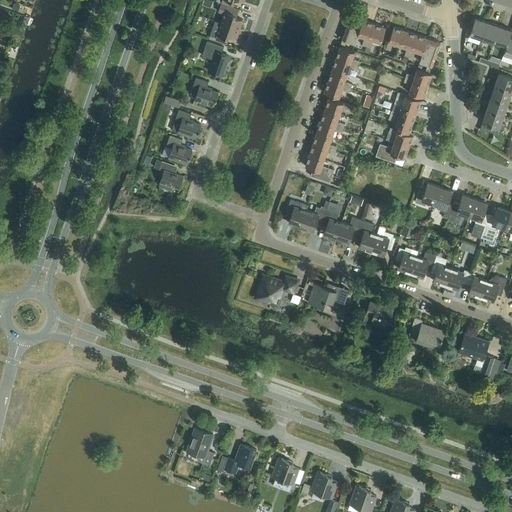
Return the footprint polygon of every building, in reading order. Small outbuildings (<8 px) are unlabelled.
[(224,13),(221,22),(240,29),(243,20),(236,17),(239,9),(233,7),(221,3),(218,11),(224,13)] [(345,30),(357,34),(362,19),(350,15),(345,30)] [(481,38),(487,21),(475,17),(469,34),(481,38)] [(366,46),(374,23),(362,19),(357,34),(358,34),(365,37),(365,39),(364,39),(362,44),(366,46)] [(481,38),(493,42),(499,25),(487,21),(481,38)] [(240,29),(221,22),(215,39),(227,44),(230,35),(237,38),(240,29)] [(386,27),(374,23),(366,46),(370,47),(372,42),(372,39),(380,42),(386,27)] [(499,25),(493,42),(505,47),(506,47),(509,36),(511,30),(499,25)] [(392,42),(400,45),(405,30),(393,26),(386,49),(390,50),(392,45),(391,44),(392,42)] [(345,30),(341,42),(346,44),(347,40),(355,43),(358,34),(357,34),(345,30)] [(417,34),(405,30),(400,45),(408,47),(407,50),(406,50),(405,55),(409,56),(417,34)] [(428,38),(417,34),(409,56),(413,58),(415,52),(414,52),(415,50),(423,52),(428,38)] [(511,37),(509,36),(506,47),(505,47),(503,53),(511,56),(511,37)] [(428,38),(423,52),(435,57),(440,42),(428,38)] [(221,53),(224,46),(207,41),(202,54),(213,58),(209,70),(222,75),(229,55),(221,53)] [(346,44),(341,42),(336,57),(359,65),(360,61),(355,59),(354,60),(352,59),(355,51),(344,47),(346,44)] [(431,69),(435,57),(423,52),(420,61),(428,64),(427,67),(431,69)] [(336,57),(332,69),(347,74),(350,66),(352,67),(357,69),(359,65),(336,57)] [(431,69),(427,67),(426,71),(417,68),(415,77),(412,76),(412,75),(407,73),(405,77),(428,85),(432,74),(430,73),(431,69)] [(332,69),(328,80),(351,88),(352,84),(347,82),(346,82),(344,82),(347,74),(332,69)] [(511,78),(499,74),(494,86),(511,92),(511,90),(511,78)] [(213,106),(218,92),(206,88),(208,81),(196,77),(190,93),(196,95),(194,100),(213,106)] [(424,97),(428,85),(405,77),(404,82),(410,84),(410,83),(412,84),(409,92),(424,97)] [(351,88),(328,80),(324,92),(339,97),(342,89),(344,89),(344,90),(349,92),(351,88)] [(490,98),(507,104),(511,92),(494,86),(490,98)] [(404,98),(401,106),(416,111),(420,99),(398,92),(396,96),(402,98),(402,97),(404,98)] [(178,105),(180,98),(165,93),(163,100),(178,105)] [(325,109),(339,114),(342,106),(344,107),(350,109),(351,105),(329,97),(325,109)] [(503,116),(507,104),(490,98),(486,110),(503,116)] [(161,108),(171,110),(173,103),(163,101),(161,108)] [(390,114),(412,122),(416,111),(401,106),(399,114),(396,113),(397,112),(391,110),(390,114)] [(196,138),(201,124),(189,120),(191,113),(179,109),(172,130),(196,138)] [(325,109),(321,120),(343,128),(345,123),(339,122),(337,122),(339,114),(325,109)] [(501,123),(503,116),(486,110),(482,122),(487,124),(485,130),(500,135),(504,124),(501,123)] [(394,128),(409,133),(412,122),(390,114),(388,119),(394,121),(394,120),(396,121),(394,128)] [(321,120),(317,131),(332,136),(334,129),(337,129),(336,130),(342,132),(343,128),(321,120)] [(409,133),(394,128),(390,127),(389,132),(394,133),(397,133),(394,141),(409,146),(413,135),(409,133)] [(317,131),(313,143),(336,150),(337,146),(332,144),(331,145),(329,144),(332,136),(317,131)] [(187,164),(192,150),(180,145),(182,139),(170,135),(166,145),(172,147),(169,157),(187,164)] [(405,158),(409,146),(394,141),(392,147),(380,143),(375,156),(395,162),(397,155),(405,158)] [(336,150),(313,143),(309,153),(324,158),(327,151),(329,152),(329,153),(334,155),(336,150)] [(324,158),(309,153),(305,166),(313,168),(310,175),(330,182),(334,169),(322,165),(324,158)] [(149,164),(152,156),(146,154),(143,162),(149,164)] [(173,185),(179,187),(183,176),(175,173),(174,170),(173,170),(174,165),(157,159),(154,167),(164,170),(160,181),(161,181),(159,186),(171,190),(173,185)] [(307,191),(312,193),(316,180),(310,179),(307,191)] [(427,201),(434,204),(440,187),(428,182),(424,192),(419,190),(415,202),(425,205),(427,201)] [(450,214),(454,202),(449,200),(452,191),(440,187),(434,204),(441,206),(440,210),(450,214)] [(462,213),(469,216),(475,199),(463,194),(459,204),(454,202),(450,214),(460,217),(462,213)] [(301,227),(307,210),(300,207),(301,203),(291,199),(286,213),(291,215),(289,223),(301,227)] [(481,238),(482,237),(489,214),(484,212),(487,203),(475,199),(469,216),(476,218),(471,235),(481,238)] [(321,225),(327,207),(329,202),(326,201),(324,206),(321,205),(320,208),(316,206),(314,212),(307,210),(301,227),(313,231),(316,223),(321,225)] [(489,214),(482,237),(493,240),(496,230),(495,229),(497,225),(504,228),(510,211),(498,206),(494,216),(489,214)] [(324,234),(336,239),(342,222),(336,220),(339,211),(327,207),(321,225),(326,227),(324,234)] [(404,215),(394,212),(392,218),(402,221),(404,215)] [(342,222),(336,239),(348,243),(351,235),(356,237),(362,220),(352,216),(349,224),(342,222)] [(359,247),(371,251),(377,234),(371,232),(373,223),(362,220),(356,237),(361,239),(359,247)] [(414,225),(405,222),(400,234),(410,237),(414,225)] [(377,234),(371,251),(383,255),(386,247),(391,249),(395,237),(393,237),(394,234),(384,231),(383,236),(377,234)] [(410,273),(416,256),(410,253),(412,249),(406,247),(405,249),(400,247),(395,259),(401,261),(398,268),(410,273)] [(416,256),(410,273),(423,277),(425,269),(431,271),(436,255),(425,251),(423,258),(416,256)] [(433,280),(446,285),(451,268),(445,265),(447,259),(436,255),(431,271),(436,273),(433,280)] [(460,281),(466,283),(470,271),(464,269),(463,272),(451,268),(446,285),(458,289),(460,281)] [(470,271),(466,283),(471,285),(468,292),(481,297),(486,280),(474,276),(475,273),(470,271)] [(294,293),(299,280),(286,275),(284,281),(263,274),(255,297),(272,303),(272,300),(279,303),(284,289),(294,293)] [(486,280),(481,297),(493,301),(495,293),(501,295),(507,278),(497,275),(486,280)] [(349,290),(344,288),(331,283),(329,288),(315,283),(308,302),(323,307),(325,300),(338,305),(337,307),(343,309),(349,290)] [(370,301),(363,322),(369,324),(370,322),(391,329),(396,313),(389,311),(390,307),(370,301)] [(438,349),(444,330),(421,322),(422,320),(415,317),(409,335),(416,337),(415,341),(438,349)] [(489,373),(494,357),(487,355),(486,356),(484,355),(489,341),(465,333),(458,351),(477,358),(475,364),(483,366),(482,370),(489,373)] [(198,460),(210,465),(215,452),(208,450),(213,434),(195,427),(187,451),(200,456),(198,460)] [(257,449),(241,444),(235,460),(223,455),(217,469),(223,471),(224,468),(236,472),(239,463),(250,467),(257,449)] [(292,466),(293,462),(279,457),(272,476),(293,484),(299,468),(292,466)] [(331,480),(332,476),(318,471),(311,490),(332,497),(338,482),(331,480)] [(370,493),(371,490),(357,485),(350,504),(371,511),(376,496),(370,493)] [(408,507),(410,503),(395,498),(390,511),(414,511),(415,509),(408,507)] [(335,511),(339,502),(330,499),(325,511),(335,511)]
